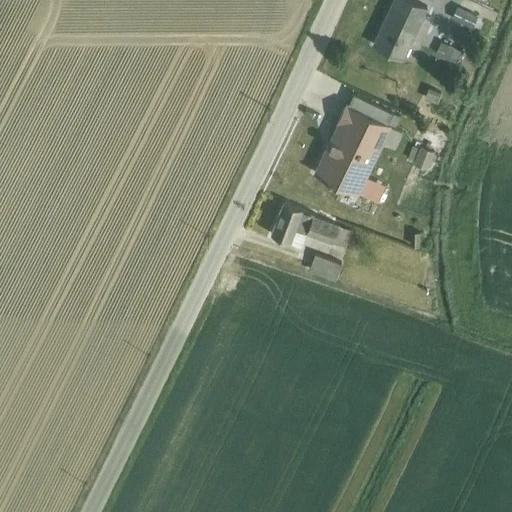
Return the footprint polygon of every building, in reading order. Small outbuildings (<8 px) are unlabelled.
[(415,0),(394,0),(373,45),(404,59),(406,55),(408,56),(412,48),(410,47),(429,6),(415,0)] [(458,6),(451,18),(473,29),(479,16),(458,6)] [(441,41),(435,53),(459,64),(463,57),(459,55),(461,51),(441,41)] [(325,149),(315,172),(359,193),(360,191),(378,200),(386,184),(368,175),(393,123),(395,124),(400,113),(354,92),(349,103),(346,101),(337,119),(341,121),(327,150),(325,149)] [(423,128),(417,140),(439,150),(444,139),(423,128)] [(412,144),(406,160),(428,169),(435,150),(420,145),(420,147),(412,144)] [(284,201),(271,234),(303,246),(307,233),(333,243),(333,242),(347,247),(353,231),(284,201)] [(315,253),(309,271),(336,280),(342,263),(315,253)]
